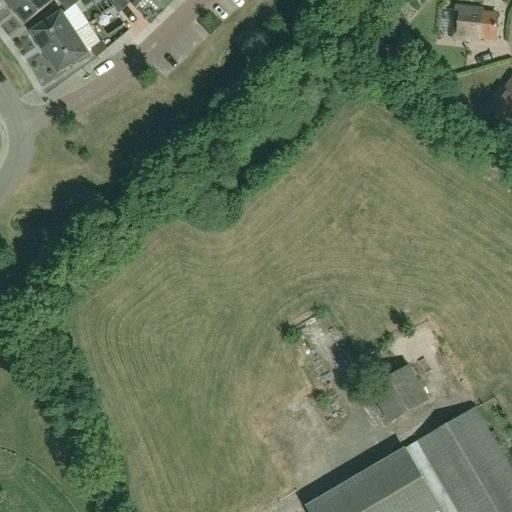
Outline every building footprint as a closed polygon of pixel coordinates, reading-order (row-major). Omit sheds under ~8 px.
[(3,0),(11,8),(20,0),(3,0)] [(53,1),(52,0),(20,0),(11,8),(25,25),(53,1)] [(74,0),(67,0),(61,5),(66,12),(77,4),(74,0)] [(127,0),(136,9),(146,0),(127,0)] [(495,39),(497,15),(481,13),(482,9),(456,7),(453,39),(468,40),(469,36),(495,39)] [(108,39),(129,27),(120,10),(98,22),(108,39)] [(44,54),(75,33),(62,12),(31,33),(44,54)] [(75,33),(44,54),(58,75),(89,54),(75,33)] [(102,43),(91,50),(96,59),(107,50),(102,43)] [(511,78),(504,90),(501,87),(485,108),(510,127),(511,125),(511,78)] [(370,390),(389,423),(428,400),(408,367),(370,390)] [(511,511),(511,474),(474,410),(405,450),(405,451),(308,508),(310,511),(511,511)]
